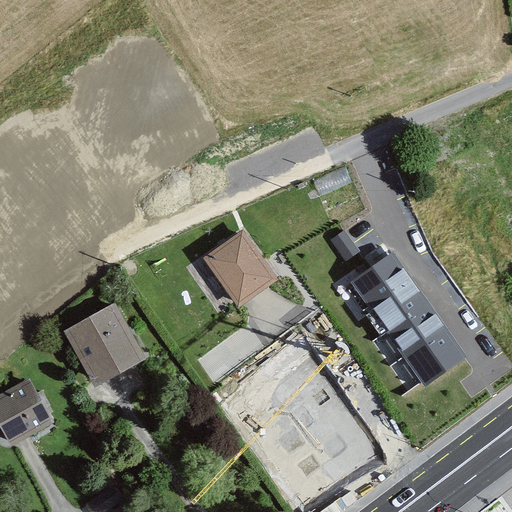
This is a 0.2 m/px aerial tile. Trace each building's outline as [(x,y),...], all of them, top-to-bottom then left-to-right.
[(510,215),(511,214),(511,138),(484,149),(510,215)] [(204,261),(240,308),(276,281),(240,234),(204,261)] [(393,255),(354,282),(425,383),(464,356),(393,255)] [(74,329),(107,386),(156,357),(123,301),(74,329)] [(344,417),(344,389),(328,388),(328,370),(327,370),(327,351),(280,351),(279,416),(344,417)] [(0,399),(0,402),(24,443),(63,420),(38,377),(0,399)]
